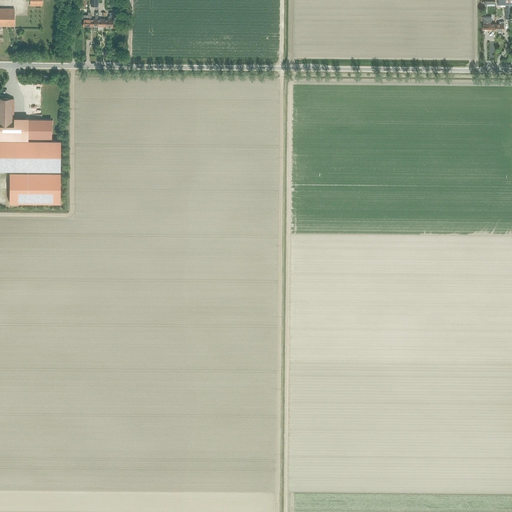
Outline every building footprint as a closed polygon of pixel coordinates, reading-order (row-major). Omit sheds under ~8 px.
[(0,26),(14,26),(14,8),(0,8),(0,26)] [(90,27),(90,19),(91,12),(88,12),(88,15),(82,15),(82,20),(83,20),(83,27),(90,27)] [(491,17),(483,17),(483,30),(496,31),(496,24),(491,24),(491,17)] [(0,125),(14,126),(14,99),(0,98),(0,125)] [(36,138),(51,138),(51,119),(28,119),(28,138),(29,138),(29,140),(16,140),(16,170),(29,170),(42,170),(61,170),(61,140),(36,140),(36,138)] [(0,170),(16,170),(16,140),(0,140),(0,170)] [(29,172),(10,172),(11,202),(61,202),(61,172),(42,172),(42,170),(29,170),(29,172)]
